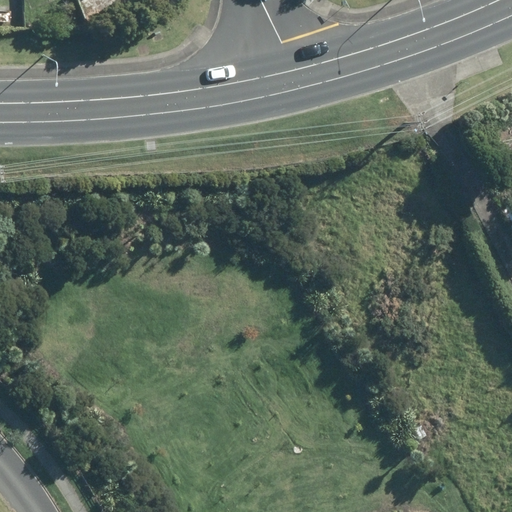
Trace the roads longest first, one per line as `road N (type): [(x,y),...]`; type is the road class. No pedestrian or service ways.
road 1 (primary): [(0,112),(173,102),(304,78)]
road 2 (primary): [(304,78),(511,2)]
